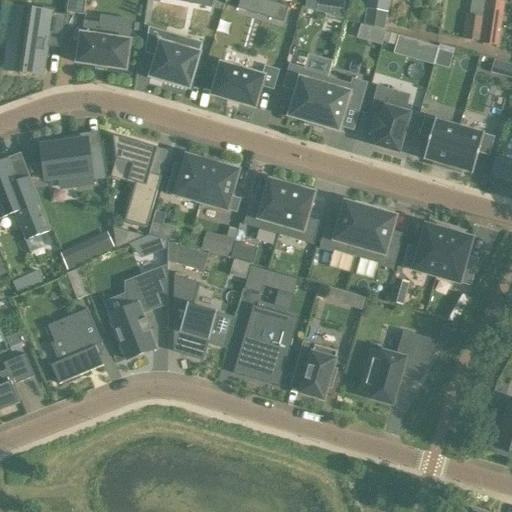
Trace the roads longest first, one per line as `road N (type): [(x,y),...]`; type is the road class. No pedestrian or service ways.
road 1 (residential): [(0,443),(130,394),(177,391),(511,485)]
road 2 (residential): [(0,126),(76,98),(102,98),(511,216)]
